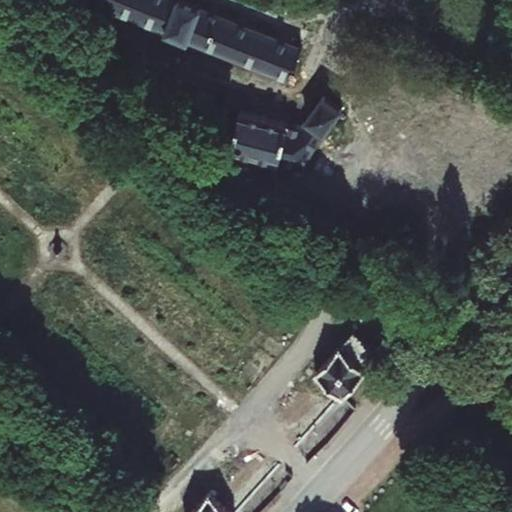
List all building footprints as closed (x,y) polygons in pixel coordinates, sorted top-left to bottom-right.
[(90,0),(289,79),(302,47),(182,0),(90,0)] [(316,88),(290,124),(240,111),(230,148),(303,167),(311,150),(342,107),(316,88)] [(388,347),(400,333),(383,318),(371,332),(388,347)] [(342,397),(381,354),(355,330),(316,374),(342,397)] [(232,511),(211,493),(194,511),(232,511)]
